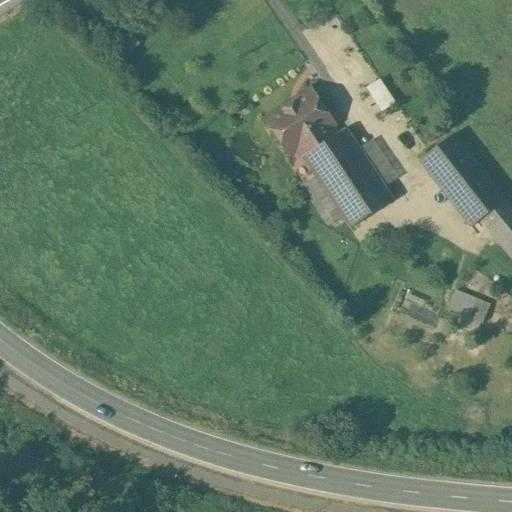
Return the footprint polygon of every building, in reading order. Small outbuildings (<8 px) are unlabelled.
[(400,76),(388,58),(348,84),(360,103),(361,103),(390,147),(430,121),(400,77),(400,76)] [(312,89),(267,119),(291,154),(299,148),(304,156),(337,135),(331,127),(336,124),(312,89)] [(394,200),(346,128),(337,135),(304,156),(315,173),(342,214),(352,229),(394,200)] [(508,200),(456,134),(421,161),(473,227),(482,220),(508,200)] [(342,214),(315,173),(301,182),(329,223),(342,214)] [(511,205),(508,200),(482,220),(511,257),(511,205)] [(490,305),(456,291),(450,309),(484,324),(490,305)]
